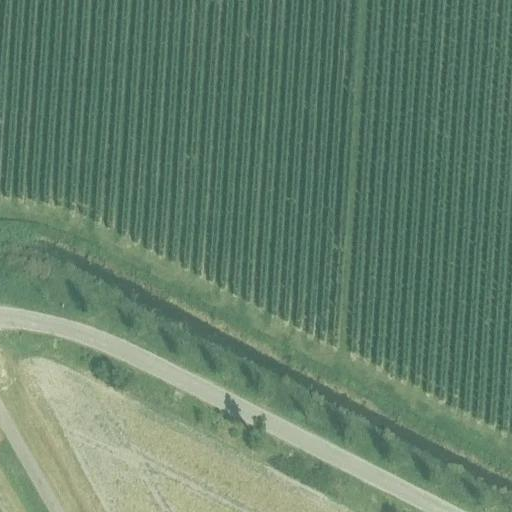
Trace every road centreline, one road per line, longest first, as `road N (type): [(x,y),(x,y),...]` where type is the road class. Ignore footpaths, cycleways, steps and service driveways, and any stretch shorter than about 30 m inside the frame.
road 1 (track): [(368,0),(346,370),(41,215),(0,213)]
road 2 (unclassified): [(443,511),(124,353),(0,315)]
road 3 (track): [(346,370),(511,459)]
